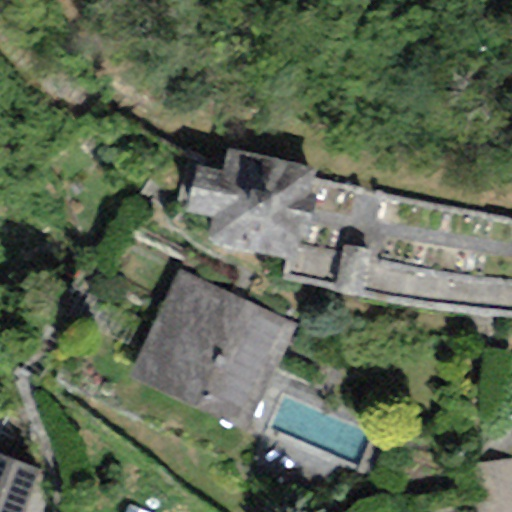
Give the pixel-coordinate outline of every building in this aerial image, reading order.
[(314,168),(227,148),(222,174),(196,168),(186,212),(209,217),(204,242),(284,260),(293,262),(298,239),(305,241),(316,194),(309,193),(312,178),(314,168)] [(369,251),(341,246),(332,290),(359,296),(369,251)] [(296,328),(177,271),(128,374),(246,431),(296,328)] [(0,454),(0,511),(20,511),(37,469),(0,454)] [(511,511),(511,458),(466,465),(473,511),(511,511)]
